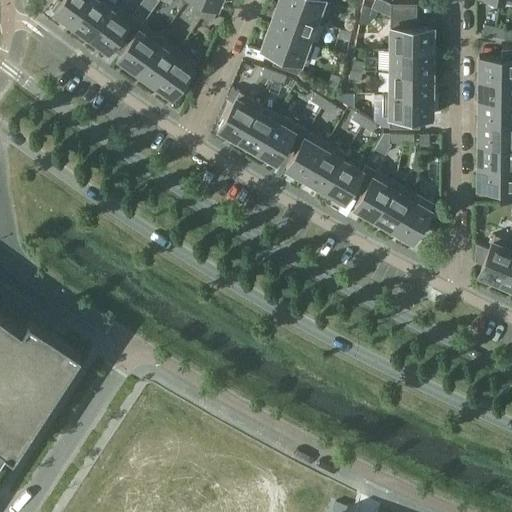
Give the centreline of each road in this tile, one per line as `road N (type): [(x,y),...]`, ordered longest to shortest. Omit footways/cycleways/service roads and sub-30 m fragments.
road 1 (secondary): [(511,368),(217,213),(0,60)]
road 2 (secondary): [(0,125),(256,296),(511,425)]
road 3 (unclassified): [(134,344),(335,458),(458,511)]
road 4 (residential): [(186,139),(452,291)]
road 5 (residential): [(452,291),(455,0)]
road 6 (unclassified): [(0,187),(12,264),(134,344)]
road 7 (unclassified): [(134,344),(22,511)]
road 8 (residential): [(34,29),(186,139)]
road 9 (residential): [(246,0),(186,139)]
